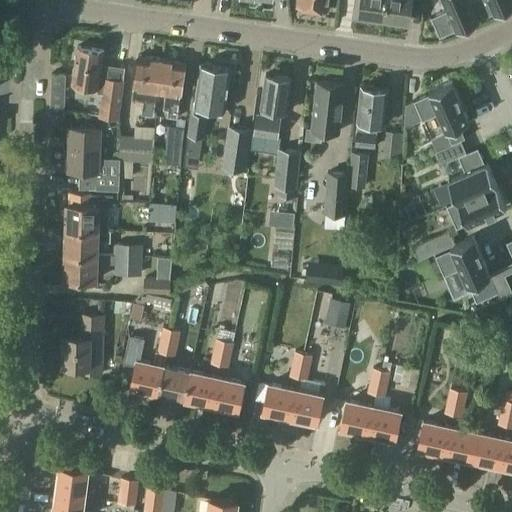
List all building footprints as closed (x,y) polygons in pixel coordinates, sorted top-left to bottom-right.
[(298,0),(298,3),(300,4),(299,9),(316,11),(317,6),(327,8),(327,0),(298,0)] [(351,0),(349,18),(369,21),(370,14),(384,16),(386,0),(351,0)] [(386,0),(384,16),(409,20),(411,0),(386,0)] [(442,0),(446,9),(430,16),(439,36),(455,29),(456,31),(478,21),(469,0),(442,0)] [(511,0),(469,0),(478,21),(479,21),(478,19),(493,12),(494,14),(511,6),(511,0)] [(77,46),(72,83),(82,85),(81,90),(97,92),(101,92),(104,76),(124,79),(125,67),(101,63),(103,50),(77,46)] [(156,90),(161,58),(137,54),(133,86),(132,97),(141,99),(140,113),(152,114),(156,89),(156,90)] [(161,58),(156,90),(166,91),(163,108),(168,109),(167,115),(177,117),(180,93),(184,61),(161,58)] [(188,104),(187,111),(205,113),(206,107),(224,109),(230,68),(200,63),(194,105),(188,104)] [(257,112),(254,132),(277,136),(280,117),(275,116),(276,110),(286,111),(291,77),(265,73),(259,113),(257,112)] [(98,115),(98,116),(99,116),(118,119),(124,79),(104,76),(101,92),(98,115)] [(406,103),(404,127),(422,119),(438,112),(451,142),(460,138),(464,136),(459,124),(469,119),(451,80),(428,90),(429,92),(413,99),(413,100),(406,103)] [(306,127),(305,139),(321,140),(322,130),(338,131),(343,84),(318,81),(312,127),(306,127)] [(382,121),(386,88),(361,85),(357,118),(355,144),(374,146),(378,121),(382,121)] [(52,114),(61,114),(61,86),(53,86),(52,114)] [(187,111),(184,135),(200,137),(203,137),(205,113),(187,111)] [(147,134),(148,122),(128,122),(127,134),(147,134)] [(389,122),(387,154),(401,154),(403,123),(389,122)] [(181,162),(183,126),(167,123),(164,161),(181,162)] [(228,125),(222,164),(245,167),(251,128),(228,125)] [(69,128),(68,168),(98,169),(99,129),(88,128),(69,128)] [(119,135),(118,160),(151,162),(152,136),(119,135)] [(451,142),(435,149),(440,162),(458,155),(465,171),(447,179),(457,200),(496,183),(487,161),(484,162),(477,146),(466,151),(460,138),(451,142)] [(296,187),(298,148),(275,147),(273,185),(276,185),(275,196),(294,197),(294,187),(296,187)] [(350,150),(348,184),(365,186),(367,151),(350,150)] [(344,228),(348,171),(326,169),(322,227),(344,228)] [(79,173),(79,187),(119,189),(119,174),(105,174),(79,173)] [(506,205),(496,183),(457,200),(446,205),(456,227),(467,222),(467,223),(506,205)] [(68,203),(67,227),(97,228),(98,204),(98,201),(89,200),(87,200),(88,188),(79,188),(68,188),(68,203)] [(67,227),(66,252),(96,253),(97,240),(110,240),(110,229),(97,228),(67,227)] [(428,239),(434,252),(450,245),(455,243),(449,230),(428,239)] [(511,291),(511,289),(505,273),(501,265),(488,271),(480,252),(473,235),(455,243),(450,245),(451,247),(435,254),(443,274),(460,267),(467,284),(490,274),(500,297),(511,291)] [(511,255),(511,260),(501,265),(505,273),(511,269),(511,237),(506,241),(511,255)] [(115,242),(115,273),(127,273),(129,242),(115,242)] [(129,242),(127,273),(141,274),(142,243),(129,242)] [(66,252),(65,278),(95,279),(96,262),(96,253),(66,252)] [(305,279),(340,283),(343,264),(308,259),(305,279)] [(170,277),(144,277),(144,291),(170,292),(170,277)] [(351,302),(330,297),(326,313),(347,318),(351,302)] [(159,320),(168,322),(171,304),(161,302),(160,309),(161,309),(159,320)] [(102,372),(104,312),(81,311),(80,335),(63,335),(62,364),(86,365),(86,372),(102,372)] [(162,325),(160,338),(177,341),(180,329),(171,327),(162,325)] [(157,389),(163,363),(151,361),(140,358),(144,337),(129,334),(123,361),(135,364),(130,383),(157,389)] [(216,337),(213,350),(231,353),(233,341),(225,339),(224,339),(216,337)] [(160,338),(157,350),(165,352),(175,354),(177,341),(160,338)] [(293,349),(290,361),(309,365),(311,352),(293,349)] [(213,350),(210,362),(220,364),(228,365),(231,353),(213,350)] [(309,365),(290,361),(288,374),(306,378),(309,365)] [(189,369),(163,363),(157,389),(184,395),(189,369)] [(371,364),(368,377),(386,381),(389,368),(371,364)] [(415,384),(418,368),(402,365),(399,381),(415,384)] [(210,401),(216,375),(189,369),(184,395),(210,401)] [(216,375),(210,401),(237,406),(243,381),(216,375)] [(386,381),(368,377),(366,391),(384,394),(386,381)] [(432,382),(421,381),(418,405),(429,406),(432,382)] [(289,413),(294,387),(267,382),(262,408),(289,413)] [(449,386),(447,399),(465,403),(467,390),(449,386)] [(316,419),(321,393),(294,387),(289,413),(316,419)] [(503,398),(500,410),(511,412),(511,399),(510,399),(503,398)] [(447,399),(444,411),(462,415),(465,403),(447,399)] [(367,431),(372,405),(345,400),(340,425),(367,431)] [(372,405),(367,431),(394,436),(399,411),(372,405)] [(511,412),(500,410),(497,423),(511,426),(511,412)] [(444,450),(449,425),(422,419),(417,444),(444,450)] [(470,456),(476,431),(449,425),(444,450),(470,456)] [(497,461),(502,436),(476,431),(470,456),(497,461)] [(511,464),(511,438),(502,436),(497,461),(511,464)] [(57,492),(83,496),(86,468),(60,465),(57,492)] [(120,476),(119,489),(136,491),(138,478),(120,476)] [(164,486),(147,484),(145,497),(163,499),(164,487),(164,486)] [(171,511),(174,489),(164,487),(163,499),(161,511),(164,511),(171,511)] [(119,489),(117,501),(135,503),(136,491),(119,489)] [(80,511),(83,496),(57,492),(53,511),(80,511)] [(163,499),(145,497),(143,509),(161,511),(163,499)] [(207,511),(235,511),(237,500),(210,497),(207,511)]
